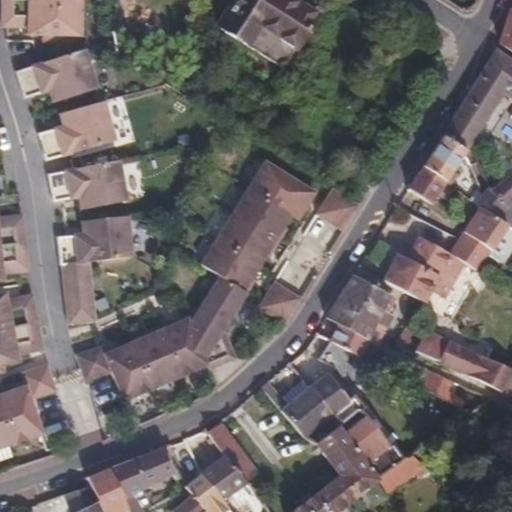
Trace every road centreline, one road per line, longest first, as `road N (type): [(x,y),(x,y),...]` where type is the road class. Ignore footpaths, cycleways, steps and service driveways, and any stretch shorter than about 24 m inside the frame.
road 1 (residential): [(478,38),(299,327),(211,406),(89,451)]
road 2 (residential): [(89,451),(64,385),(0,70)]
